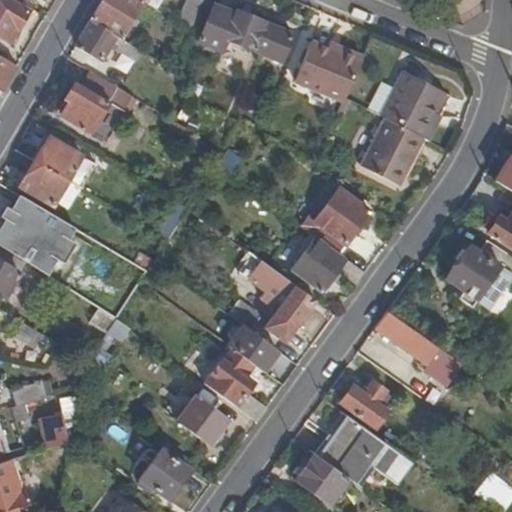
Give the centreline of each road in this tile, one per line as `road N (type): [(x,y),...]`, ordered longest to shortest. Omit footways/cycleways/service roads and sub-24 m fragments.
road 1 (residential): [(503,65),(476,146),(214,511)]
road 2 (residential): [(343,0),(503,65)]
road 3 (residential): [(0,133),(80,0)]
